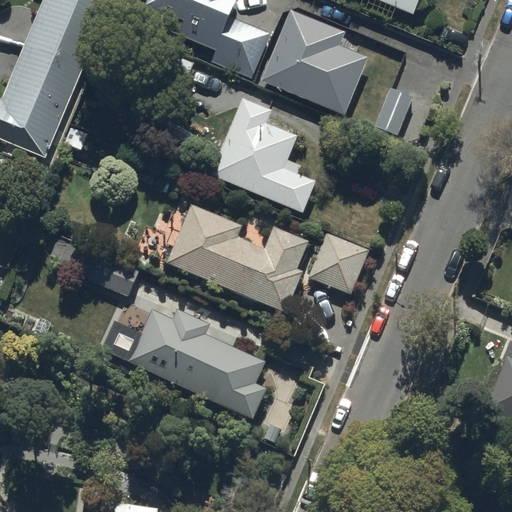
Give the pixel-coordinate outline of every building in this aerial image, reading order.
[(110,0),(42,0),(0,99),(0,98),(0,138),(44,157),(110,0)] [(142,0),(135,19),(214,51),(228,17),(234,0),(142,0)] [(417,0),(378,0),(412,14),(417,0)] [(344,31),(288,9),(259,81),(343,115),(367,57),(338,46),(344,31)] [(269,33),(228,17),(214,51),(210,62),(251,78),(269,33)] [(138,79),(181,96),(194,63),(152,45),(138,79)] [(412,97),(389,88),(374,127),(397,136),(412,97)] [(270,111),(240,99),(209,175),(302,213),(315,181),(282,168),(295,135),(265,123),(270,111)] [(34,173),(0,160),(0,190),(36,203),(45,179),(34,175),(34,173)] [(240,226),(190,205),(166,263),(285,312),(302,270),(297,268),(308,240),(273,226),(264,248),(236,236),(240,226)] [(369,249),(326,233),(309,277),(351,294),(369,249)] [(64,246),(55,242),(48,256),(59,261),(57,264),(87,277),(96,256),(65,243),(64,246)] [(86,280),(126,297),(137,270),(97,253),(96,256),(87,277),(86,280)] [(171,319),(150,309),(140,332),(112,320),(98,349),(251,419),(265,388),(255,384),(265,361),(204,333),(208,324),(175,309),(171,319)] [(50,323),(39,318),(33,332),(43,337),(50,323)] [(511,359),(506,357),(484,410),(511,421),(511,359)] [(158,511),(159,509),(115,503),(113,511),(158,511)]
